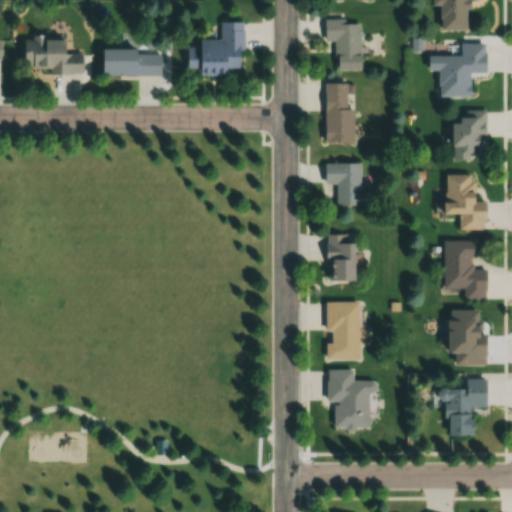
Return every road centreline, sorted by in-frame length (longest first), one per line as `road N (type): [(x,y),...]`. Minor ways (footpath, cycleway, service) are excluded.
road 1 (residential): [(286,0),(286,511)]
road 2 (residential): [(0,118),(286,119)]
road 3 (residential): [(286,477),(511,477)]
